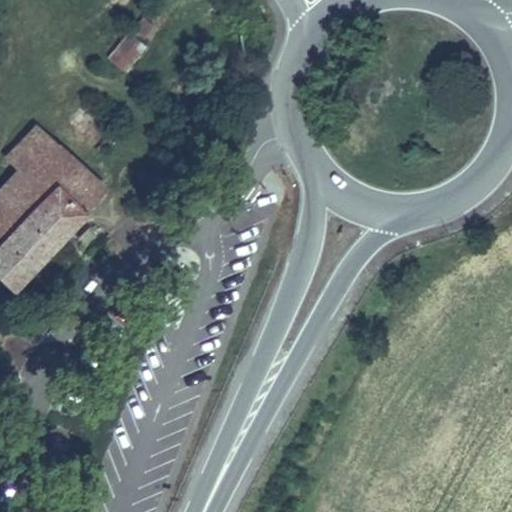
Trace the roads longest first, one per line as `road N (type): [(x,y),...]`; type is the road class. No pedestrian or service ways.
road 1 (primary): [(246,424),(357,262),(431,200)]
road 2 (primary): [(317,165),(306,255),(246,424)]
road 3 (primary): [(304,42),(291,85),(297,129),(317,165)]
road 4 (primary): [(503,134),(509,71),(478,15)]
road 5 (primary): [(317,165),(349,191),(389,203),(431,200)]
